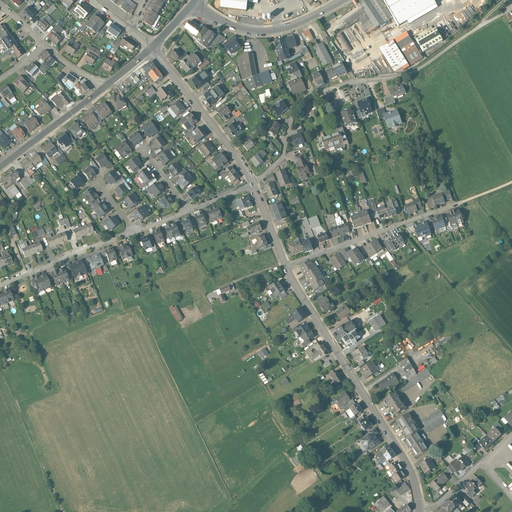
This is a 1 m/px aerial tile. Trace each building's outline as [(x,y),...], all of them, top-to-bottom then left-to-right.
[(163,4),(155,0),(153,0),(151,5),(160,10),(161,10),(164,4),(163,4)] [(248,0),(221,0),(221,8),(247,11),(248,2),(248,0)] [(375,31),(393,20),(380,0),(367,0),(368,1),(359,6),(362,11),(344,22),(346,26),(345,27),(348,32),(359,25),(365,35),(374,30),(375,31)] [(430,0),(380,0),(393,20),(398,29),(407,23),(409,26),(436,9),(430,0)] [(91,11),(82,3),(74,11),(83,20),(91,11)] [(33,10),(30,7),(24,12),(31,19),(41,8),(38,5),(33,10)] [(56,9),(52,5),(46,11),(50,16),(56,9)] [(151,5),(150,5),(147,10),(157,15),(160,10),(151,5)] [(157,15),(148,11),(145,17),(155,22),(158,16),(157,15)] [(94,16),(87,25),(96,32),(103,24),(100,21),(100,22),(97,20),(98,19),(94,16)] [(155,22),(145,17),(143,22),(152,27),(155,22)] [(45,18),(37,25),(44,32),(53,23),(50,20),(48,22),(45,18)] [(185,29),(196,37),(201,29),(194,24),(193,25),(190,22),(185,29)] [(10,35),(3,25),(0,26),(0,37),(0,38),(2,40),(10,35)] [(54,33),(50,38),(56,45),(61,40),(58,36),(64,30),(58,25),(52,31),(54,33)] [(121,32),(112,25),(107,32),(116,38),(121,32)] [(216,36),(203,27),(201,29),(196,37),(199,39),(196,42),(206,49),(209,45),(210,46),(209,47),(213,50),(226,40),(218,34),(216,36)] [(442,27),(438,29),(443,40),(448,37),(442,27)] [(443,43),(436,30),(416,42),(423,54),(443,43)] [(313,39),(309,31),(303,34),(307,42),(313,39)] [(324,31),(319,34),(326,45),(331,42),(324,31)] [(422,60),(406,34),(395,41),(411,67),(422,60)] [(2,40),(0,41),(0,44),(3,43),(9,50),(16,45),(10,35),(2,40)] [(237,41),(234,37),(226,43),(228,45),(225,47),(231,55),(240,49),(235,43),(237,41)] [(294,37),(275,43),(277,52),(279,57),(280,57),(281,61),(290,59),(288,50),(296,47),(294,37)] [(125,46),(129,41),(124,38),(119,45),(123,48),(125,46)] [(136,46),(129,41),(125,46),(131,52),(136,46)] [(316,42),(312,44),(323,67),(332,63),(322,43),(319,45),(318,43),(316,44),(316,42)] [(71,45),(69,44),(65,50),(72,55),(79,45),(76,43),(73,46),(71,45)] [(408,67),(392,43),(380,51),(395,75),(408,67)] [(23,54),(16,45),(9,50),(11,52),(13,51),(18,58),(23,54)] [(101,54),(92,48),(89,53),(86,58),(85,60),(92,65),(97,57),(99,58),(101,54)] [(182,58),(176,50),(171,54),(177,62),(182,58)] [(50,56),(44,52),(38,58),(43,63),(44,64),(48,67),(54,61),(50,56)] [(303,62),(312,59),(309,53),(301,57),(303,62)] [(200,62),(195,55),(188,60),(195,69),(198,66),(201,64),(200,62)] [(256,76),(252,55),(241,56),(238,59),(243,81),(246,80),(250,90),(257,88),(258,89),(260,88),(260,87),(262,86),(258,76),(256,76)] [(204,58),(200,62),(201,64),(198,66),(199,68),(207,61),(204,58)] [(111,63),(107,60),(102,67),(109,72),(115,64),(112,61),(111,63)] [(195,69),(188,60),(180,67),(187,75),(195,69)] [(207,61),(199,68),(202,71),(210,64),(207,61)] [(156,70),(150,62),(131,77),(133,80),(137,85),(148,76),(156,70)] [(37,69),(32,64),(26,71),(31,76),(37,69)] [(342,64),(326,72),(331,83),(348,74),(342,64)] [(61,70),(66,75),(70,71),(65,66),(61,70)] [(297,66),(288,71),(290,76),(294,74),(296,79),(300,78),(301,79),(303,78),(297,66)] [(163,78),(156,70),(148,76),(155,84),(163,78)] [(209,74),(206,71),(192,82),(195,86),(194,87),(197,90),(198,89),(199,90),(202,87),(208,82),(207,80),(211,77),(209,74)] [(319,73),(312,76),(317,88),(325,84),(319,73)] [(61,74),(55,80),(58,84),(65,77),(61,74)] [(77,81),(68,74),(64,78),(73,85),(77,81)] [(26,83),(21,77),(14,84),(19,90),(20,89),(23,93),(29,86),(26,83)] [(288,85),(293,95),(302,90),(303,92),(306,90),(301,79),(300,78),(296,79),(296,80),(296,81),(288,85)] [(92,89),(87,82),(81,86),(81,84),(80,83),(79,84),(79,83),(74,87),(82,97),(92,89)] [(208,82),(202,87),(205,90),(211,85),(208,82)] [(14,98),(5,86),(0,89),(0,94),(2,97),(5,95),(9,101),(14,98)] [(218,86),(213,90),(217,96),(216,97),(218,99),(219,101),(225,96),(218,86)] [(405,95),(401,86),(397,88),(397,86),(389,90),(393,97),(394,100),(405,95)] [(151,99),(156,94),(157,93),(153,88),(149,91),(147,93),(151,99)] [(166,91),(164,88),(157,93),(156,94),(162,102),(165,100),(166,100),(167,99),(169,101),(173,98),(171,95),(173,93),(169,88),(166,91)] [(217,96),(213,90),(208,94),(214,102),(218,99),(216,97),(217,96)] [(62,94),(59,96),(58,95),(54,98),(55,99),(52,101),(56,107),(57,106),(58,108),(63,105),(62,104),(63,103),(66,106),(70,103),(69,102),(64,95),(62,94)] [(122,99),(120,96),(115,100),(113,97),(109,100),(117,111),(126,105),(122,99)] [(394,100),(393,97),(385,100),(388,107),(395,104),(394,100)] [(372,110),(368,100),(357,104),(360,112),(361,114),(362,114),(372,110)] [(186,110),(178,101),(170,108),(177,117),(186,110)] [(51,110),(45,103),(35,111),(40,117),(47,112),(48,113),(51,110)] [(287,110),(281,103),(276,108),(275,106),(271,109),(279,118),(287,110)] [(105,104),(101,106),(102,107),(97,111),(100,116),(103,119),(108,115),(107,114),(110,111),(105,104)] [(227,109),(225,107),(217,113),(219,115),(218,116),(220,119),(221,118),(225,123),(231,118),(229,116),(231,114),(231,113),(232,112),(229,107),(227,109)] [(356,124),(351,110),(341,114),(346,127),(355,124),(356,124)] [(383,116),(386,115),(384,110),(376,112),(379,121),(384,119),(383,116)] [(100,116),(97,111),(94,113),(100,121),(103,119),(100,116)] [(402,125),(397,111),(386,115),(383,116),(384,119),(388,130),(402,125)] [(198,122),(191,113),(181,122),(188,131),(192,127),(198,122)] [(92,115),(91,114),(86,117),(82,120),(89,130),(98,124),(95,120),(92,115)] [(32,118),(23,125),(29,133),(32,130),(34,130),(36,128),(37,127),(38,125),(32,118)] [(159,132),(151,121),(146,124),(141,128),(141,129),(147,136),(149,139),(159,132)] [(242,131),(236,123),(229,129),(233,133),(231,134),(233,137),(235,136),(242,131)] [(281,127),(274,123),(268,132),(276,137),(281,127)] [(79,125),(78,125),(74,128),(73,127),(69,131),(75,139),(84,132),(82,130),(79,125)] [(24,135),(17,127),(12,132),(11,132),(15,136),(18,140),(20,139),(22,139),(24,137),(24,135)] [(194,129),(192,127),(188,131),(182,135),(184,137),(192,131),(194,129)] [(12,132),(9,129),(5,133),(9,137),(11,139),(15,136),(11,132),(12,132)] [(207,136),(201,129),(194,134),(186,140),(192,148),(207,136)] [(184,137),(186,140),(194,134),(192,131),(184,137)] [(129,138),(135,147),(144,140),(142,139),(138,132),(129,138)] [(343,139),(340,133),(330,136),(336,150),(348,146),(345,138),(343,139)] [(7,139),(2,134),(0,136),(0,145),(3,149),(10,143),(7,139)] [(64,134),(60,137),(61,138),(58,140),(59,141),(57,142),(58,144),(55,146),(58,149),(62,154),(71,148),(69,145),(71,144),(68,139),(64,134)] [(292,139),(295,148),(305,144),(301,135),(292,139)] [(166,145),(161,137),(160,137),(152,144),(158,150),(158,151),(160,150),(166,145)] [(335,149),(330,137),(320,140),(325,153),(335,149)] [(199,147),(201,150),(209,144),(207,141),(199,147)] [(255,147),(251,141),(243,148),(248,153),(255,147)] [(55,150),(51,144),(42,151),(49,159),(52,156),(55,160),(58,157),(59,156),(57,153),(55,150)] [(116,150),(124,160),(132,154),(128,148),(125,144),(116,150)] [(216,153),(209,144),(201,150),(200,151),(207,159),(216,153)] [(160,154),(162,157),(169,151),(170,152),(172,151),(171,150),(172,149),(171,146),(169,148),(160,154)] [(170,152),(169,151),(162,157),(159,159),(165,167),(166,166),(175,159),(174,158),(170,152)] [(267,157),(263,152),(251,162),(256,169),(264,164),(261,161),(267,157)] [(211,162),(219,156),(217,154),(205,163),(208,166),(211,163),(211,162)] [(228,163),(221,154),(219,156),(211,162),(211,163),(218,171),(222,167),(228,163)] [(110,163),(105,155),(95,162),(101,170),(105,167),(110,163)] [(41,162),(36,156),(29,161),(34,168),(41,162)] [(61,156),(55,160),(59,165),(64,161),(61,156)] [(128,165),(133,172),(139,168),(142,165),(140,161),(138,158),(135,157),(131,161),(132,162),(128,165)] [(297,171),(302,181),(308,179),(306,175),(310,174),(307,165),(306,166),(302,157),(298,159),(302,169),(297,171)] [(34,168),(29,161),(21,167),(26,173),(28,177),(29,178),(34,174),(31,170),(34,168)] [(113,167),(110,163),(105,167),(108,171),(113,167)] [(182,171),(177,163),(168,170),(171,173),(170,174),(172,176),(174,178),(178,175),(183,172),(182,171)] [(147,170),(145,167),(140,170),(138,172),(140,175),(147,170)] [(239,178),(231,167),(225,172),(221,175),(226,181),(229,179),(232,183),(237,179),(239,178)] [(95,175),(90,168),(83,174),(88,181),(95,175)] [(180,177),(186,172),(184,169),(182,171),(183,172),(178,175),(180,177)] [(152,175),(147,170),(140,175),(138,177),(142,182),(152,175)] [(14,172),(7,177),(12,184),(20,178),(14,172)] [(288,180),(285,172),(276,175),(281,188),(289,184),(288,180)] [(120,180),(115,173),(106,179),(112,186),(120,180)] [(184,189),(194,182),(189,174),(188,174),(181,179),(177,183),(179,186),(181,189),(182,188),(184,189)] [(156,180),(152,175),(142,182),(146,187),(148,186),(155,180),(156,180)] [(273,175),(267,178),(270,184),(275,182),(273,175)] [(82,182),(77,176),(70,182),(76,191),(84,185),(82,182)] [(7,177),(5,179),(4,178),(2,179),(0,180),(1,182),(0,182),(0,183),(5,190),(12,184),(7,177)] [(30,185),(26,180),(20,184),(24,190),(30,185)] [(115,191),(123,185),(121,182),(117,186),(113,188),(115,191)] [(274,184),(264,188),(265,190),(263,191),(264,193),(266,193),(269,200),(276,197),(278,195),(274,184)] [(120,199),(129,192),(123,185),(115,191),(114,191),(117,195),(117,196),(118,198),(119,198),(120,199)] [(152,191),(156,188),(154,185),(150,188),(148,190),(150,194),(153,192),(152,191)] [(165,191),(160,185),(156,188),(152,191),(153,192),(157,198),(165,191)] [(187,190),(189,193),(196,188),(194,186),(194,185),(187,190)] [(19,192),(14,187),(10,191),(15,196),(19,192)] [(201,192),(197,187),(196,188),(189,193),(188,194),(193,201),(201,195),(200,193),(201,192)] [(95,195),(91,190),(84,196),(91,205),(92,204),(97,200),(99,199),(96,195),(95,195)] [(442,195),(442,196),(444,202),(451,200),(449,193),(442,195)] [(139,202),(134,195),(127,200),(124,203),(125,205),(125,206),(127,209),(128,208),(129,210),(139,202)] [(248,196),(243,198),(243,199),(233,203),(235,209),(240,207),(242,211),(252,207),(248,196)] [(444,202),(442,196),(432,199),(433,200),(435,208),(445,205),(444,202)] [(166,210),(173,205),(168,198),(166,199),(161,203),(166,210)] [(435,208),(433,200),(427,203),(430,210),(435,208)] [(414,204),(414,205),(417,211),(423,209),(420,202),(414,204)] [(106,206),(103,203),(100,205),(94,209),(93,210),(100,220),(109,213),(104,207),(106,206)] [(389,219),(397,217),(395,213),(392,203),(387,204),(389,210),(386,211),(389,219)] [(284,212),(282,205),(272,208),(275,216),(284,212)] [(417,211),(414,205),(405,208),(408,216),(417,212),(417,211)] [(150,215),(143,207),(132,215),(136,221),(139,218),(142,221),(150,215)] [(374,220),(379,218),(378,214),(375,207),(370,209),(374,220)] [(220,214),(218,208),(213,210),(217,222),(222,219),(220,214)] [(217,222),(213,210),(207,212),(210,218),(212,224),(217,222)] [(381,222),(389,219),(386,211),(378,214),(379,218),(381,222)] [(452,212),(458,226),(459,225),(459,224),(462,224),(464,224),(462,220),(460,214),(459,211),(456,212),(455,211),(452,212)] [(287,220),(284,212),(275,216),(278,223),(287,220)] [(456,227),(458,226),(452,212),(449,214),(450,214),(446,216),(449,223),(451,228),(453,228),(453,227),(455,226),(456,227)] [(84,213),(79,215),(81,221),(87,219),(84,213)] [(372,225),(368,213),(359,216),(363,228),(372,225)] [(202,215),(202,214),(196,216),(200,228),(206,226),(205,223),(202,215)] [(363,228),(359,216),(351,219),(355,231),(363,228)] [(120,224),(114,217),(110,221),(103,226),(107,231),(108,230),(110,232),(120,224)] [(306,219),(301,221),(304,228),(310,226),(308,223),(307,218),(306,219)] [(432,220),(430,221),(432,226),(434,231),(443,228),(439,218),(432,220)] [(188,219),(182,222),(183,224),(185,229),(187,233),(193,231),(192,228),(189,221),(188,219)] [(313,221),(308,223),(310,226),(311,230),(319,227),(317,223),(314,225),(313,221)] [(351,234),(347,224),(343,226),(341,221),(336,223),(337,224),(342,237),(351,234)] [(424,223),(412,227),(414,232),(415,237),(422,234),(423,237),(429,235),(427,230),(424,223)] [(263,232),(260,224),(250,227),(248,229),(249,233),(251,232),(253,236),(257,234),(257,236),(261,234),(260,233),(263,232)] [(291,230),(289,224),(281,227),(284,233),(291,230)] [(342,237),(337,224),(333,226),(334,229),(330,231),(334,240),(342,237)] [(94,233),(90,225),(87,226),(81,229),(85,237),(94,233)] [(178,231),(176,225),(172,226),(171,226),(170,227),(175,239),(180,237),(178,231)] [(170,227),(169,227),(169,228),(165,229),(166,231),(169,238),(170,241),(175,239),(170,227)] [(85,237),(81,229),(73,232),(76,240),(85,237)] [(34,241),(41,238),(39,232),(38,231),(32,233),(31,234),(34,241)] [(159,231),(153,233),(158,245),(164,242),(163,241),(160,232),(159,231)] [(68,242),(64,234),(56,237),(59,245),(68,242)] [(329,241),(327,235),(319,238),(321,244),(329,241)] [(59,245),(56,237),(52,239),(50,236),(46,238),(51,249),(59,245)] [(395,236),(392,239),(398,248),(401,246),(402,248),(405,246),(404,244),(398,236),(396,238),(395,236)] [(148,237),(145,238),(145,237),(140,239),(142,243),(140,244),(142,247),(143,247),(145,252),(153,248),(150,241),(148,237)] [(268,247),(264,237),(256,240),(258,246),(255,248),(257,251),(262,249),(268,247)] [(398,248),(392,239),(389,241),(390,242),(387,243),(393,251),(394,253),(396,251),(395,249),(398,248)] [(303,254),(304,254),(301,245),(300,242),(287,247),(292,258),(303,254)] [(310,242),(301,245),(304,254),(305,255),(313,252),(310,242)] [(381,250),(376,242),(370,246),(377,256),(382,253),(381,250)] [(387,243),(385,245),(390,253),(393,251),(387,243)] [(43,252),(39,244),(31,248),(34,256),(43,252)] [(127,249),(126,246),(118,249),(121,256),(123,260),(132,257),(130,252),(128,249),(127,249)] [(377,256),(370,246),(364,250),(368,256),(371,260),(377,256)] [(34,256),(31,248),(22,252),(25,260),(34,256)] [(112,249),(105,252),(108,260),(109,264),(116,261),(116,259),(112,251),(112,249)] [(346,255),(349,254),(346,251),(342,254),(345,259),(347,262),(350,260),(346,255)] [(358,252),(357,251),(353,254),(352,252),(349,254),(346,255),(350,260),(355,269),(365,263),(361,257),(358,252)] [(12,264),(7,252),(1,254),(3,258),(0,259),(0,260),(3,268),(12,264)] [(388,253),(384,255),(390,264),(392,263),(394,262),(388,253)] [(343,261),(339,255),(331,261),(338,272),(346,266),(343,261)] [(99,257),(96,258),(95,256),(96,256),(93,257),(93,258),(89,259),(87,260),(89,266),(90,268),(91,271),(92,270),(99,268),(99,267),(102,266),(102,265),(99,257)] [(86,275),(81,262),(74,264),(75,266),(69,268),(72,274),(72,275),(74,280),(86,275)] [(70,276),(72,275),(72,274),(69,268),(75,266),(74,264),(66,268),(69,274),(70,276)] [(316,270),(312,264),(307,268),(302,271),(300,272),(303,278),(305,277),(316,270)] [(320,274),(317,269),(316,270),(305,277),(308,282),(320,274)] [(66,275),(64,270),(63,271),(58,273),(62,284),(66,283),(66,282),(68,281),(66,275)] [(52,275),(54,280),(56,286),(58,285),(58,286),(62,284),(58,273),(52,275)] [(324,279),(320,274),(308,282),(312,287),(323,280),(324,279)] [(48,284),(45,276),(39,279),(44,292),(50,289),(48,284)] [(38,294),(44,292),(39,279),(33,281),(35,288),(38,294)] [(326,286),(323,280),(312,287),(310,288),(314,294),(317,292),(324,287),(326,286)] [(285,293),(278,284),(267,292),(273,301),(279,297),(285,293)] [(326,290),(324,287),(317,292),(319,295),(326,290)] [(231,293),(229,288),(219,292),(221,297),(219,298),(219,299),(222,305),(227,303),(223,295),(231,293)] [(9,291),(2,293),(7,305),(8,304),(10,305),(12,304),(13,302),(12,299),(9,292),(9,291)] [(219,292),(207,297),(210,304),(213,303),(212,301),(216,299),(216,300),(219,299),(219,298),(221,297),(219,292)] [(285,293),(279,297),(282,301),(288,297),(285,293)] [(326,315),(336,309),(333,304),(330,306),(329,304),(330,304),(327,299),(324,300),(320,303),(318,304),(326,315)] [(351,315),(345,306),(340,310),(341,311),(335,315),(340,322),(346,318),(351,315)] [(178,323),(182,320),(176,308),(171,310),(178,323)] [(306,319),(300,310),(292,315),(295,320),(298,324),(306,319)] [(295,320),(292,315),(284,320),(288,326),(295,320)] [(387,327),(380,317),(369,324),(375,334),(387,327)] [(342,340),(356,331),(350,323),(337,331),(342,340)] [(301,339),(310,333),(306,327),(302,330),(296,333),(300,339),(301,339)] [(360,338),(356,331),(342,340),(346,345),(347,344),(348,346),(349,348),(357,343),(355,341),(356,340),(356,341),(360,338)] [(315,338),(311,332),(310,333),(301,339),(304,344),(309,341),(315,338)] [(326,349),(322,344),(314,349),(316,352),(318,354),(326,349)] [(271,351),(269,348),(259,354),(263,361),(269,357),(267,353),(271,351)] [(366,353),(363,348),(356,353),(352,356),(353,357),(352,358),(354,361),(366,353)] [(329,355),(326,349),(318,354),(319,355),(322,360),(329,355)] [(369,358),(366,353),(354,361),(356,363),(358,364),(358,365),(363,362),(369,358)] [(319,355),(318,354),(310,359),(312,362),(319,358),(318,356),(319,355)] [(434,357),(428,361),(431,366),(438,362),(434,357)] [(416,375),(408,361),(399,366),(406,377),(408,380),(416,375)] [(375,368),(372,363),(366,367),(361,370),(360,371),(363,376),(375,368)] [(378,373),(375,368),(363,376),(366,381),(367,380),(372,376),(378,373)] [(343,382),(337,372),(330,377),(336,386),(343,382)] [(399,384),(393,374),(387,378),(388,379),(378,385),(382,391),(385,389),(385,390),(393,386),(394,388),(399,384)] [(289,383),(286,378),(280,381),(284,386),(289,383)] [(350,403),(344,394),(333,401),(339,410),(347,404),(350,403)] [(393,418),(406,410),(395,394),(383,402),(393,418)] [(347,404),(339,410),(340,412),(344,410),(349,407),(347,404)] [(349,407),(344,410),(346,413),(351,410),(354,408),(352,405),(349,407)] [(362,412),(358,406),(354,408),(351,410),(355,417),(358,415),(359,416),(362,415),(361,413),(362,412)] [(446,419),(440,410),(421,423),(428,432),(446,419)] [(416,434),(418,433),(407,415),(395,422),(407,440),(416,434)] [(358,424),(359,423),(358,421),(355,417),(346,423),(348,427),(355,422),(357,426),(359,425),(358,424)] [(373,428),(367,418),(364,420),(359,423),(358,424),(359,425),(365,434),(373,428)] [(498,433),(503,429),(498,423),(493,427),(494,429),(498,433)] [(494,429),(486,436),(493,443),(501,436),(498,433),(494,429)] [(368,434),(369,436),(372,439),(375,437),(378,435),(375,430),(368,434)] [(416,459),(428,452),(416,434),(407,440),(405,441),(416,459)] [(380,445),(375,437),(372,439),(369,436),(360,442),(368,454),(380,445)] [(493,443),(486,436),(477,444),(484,452),(493,443)] [(380,461),(393,453),(389,447),(383,451),(384,452),(381,453),(381,454),(377,457),(380,461)] [(396,458),(393,453),(380,461),(382,464),(386,462),(387,463),(396,458)] [(296,455),(291,459),(297,466),(302,462),(296,455)] [(461,473),(468,466),(459,456),(449,465),(457,475),(460,472),(461,473)] [(436,468),(431,460),(421,466),(426,474),(436,468)] [(402,472),(398,465),(394,468),(390,470),(395,477),(400,473),(402,472)] [(449,471),(443,476),(448,481),(453,476),(449,471)] [(404,479),(400,473),(395,477),(392,478),(397,485),(401,482),(404,479)] [(443,476),(442,475),(431,485),(438,493),(449,482),(448,481),(443,476)] [(477,479),(472,483),(477,489),(483,484),(477,479)] [(472,483),(471,482),(464,489),(466,491),(466,492),(470,497),(477,489),(472,483)] [(410,490),(405,484),(403,485),(398,489),(396,490),(401,497),(410,490)] [(455,496),(448,503),(455,510),(462,503),(461,502),(455,496)] [(376,505),(382,511),(392,511),(391,510),(393,508),(385,498),(376,505)] [(470,504),(465,498),(461,502),(462,503),(466,508),(470,504)] [(448,503),(442,509),(444,511),(452,511),(455,510),(448,503)]
